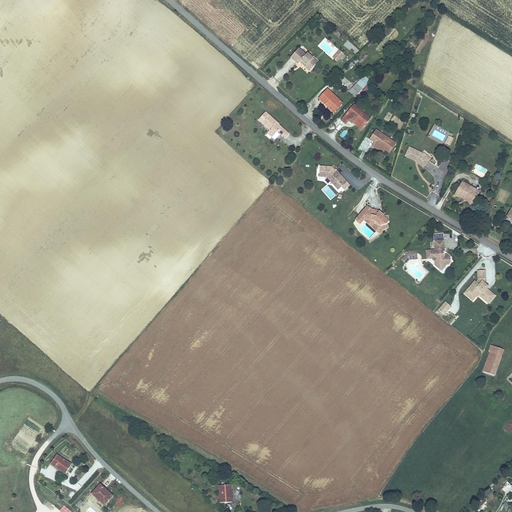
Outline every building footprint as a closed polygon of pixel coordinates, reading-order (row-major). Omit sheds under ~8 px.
[(354,53),(357,50),(348,40),(344,44),(354,53)] [(305,53),(299,46),(290,56),(297,63),(299,61),(308,70),(314,64),(309,59),(313,56),(307,51),(305,53)] [(345,54),(338,48),(332,55),(336,60),(339,57),(341,58),(345,54)] [(362,90),(369,83),(363,77),(356,84),(362,90)] [(355,98),(362,90),(356,84),(349,91),(355,98)] [(327,90),(318,98),(333,112),(341,103),(327,90)] [(355,120),(362,126),(370,118),(354,105),(342,119),(345,123),(348,120),(352,123),(353,122),(355,120)] [(278,122),(271,116),(265,123),(267,125),(266,126),(271,131),(269,133),(274,138),(279,131),(287,138),(291,134),(277,123),(278,122)] [(360,128),(362,126),(355,120),(353,122),(360,128)] [(380,144),(385,147),(390,150),(395,141),(375,129),(370,137),(374,140),(373,142),(379,146),(380,144)] [(383,151),(385,147),(380,144),(379,146),(373,142),(371,144),(383,151)] [(452,157),(455,145),(450,143),(450,145),(447,144),(444,154),(452,157)] [(420,152),(410,147),(405,155),(414,160),(423,167),(429,160),(422,153),(420,152)] [(423,152),(422,153),(429,160),(430,158),(423,152)] [(482,178),(487,170),(477,164),(472,172),(482,178)] [(321,168),(321,178),(329,178),(335,186),(338,183),(343,189),(345,192),(351,187),(343,177),(341,178),(336,172),(333,168),(321,168)] [(480,193),(462,182),(454,194),(458,196),(460,194),(473,203),(480,193)] [(460,194),(458,196),(472,205),(473,203),(460,194)] [(369,209),(356,223),(361,227),(365,223),(366,222),(377,223),(376,226),(380,231),(383,230),(384,234),(389,233),(387,228),(390,225),(384,220),(385,219),(380,215),(373,213),(369,209)] [(380,238),(384,234),(383,230),(380,231),(376,226),(377,223),(366,222),(365,223),(380,238)] [(436,269),(439,272),(440,270),(444,270),(445,272),(447,269),(447,266),(452,262),(448,259),(445,259),(445,256),(446,256),(445,245),(436,245),(436,254),(428,255),(428,263),(433,263),(436,266),(436,269)] [(408,258),(403,264),(407,268),(411,264),(415,264),(414,258),(408,258)] [(481,275),(481,281),(479,283),(468,295),(475,301),(478,298),(488,307),(495,300),(487,293),(485,290),(487,288),(486,287),(486,275),(481,275)] [(468,295),(479,283),(478,281),(464,297),(473,304),(475,301),(468,295)] [(452,311),(446,307),(440,315),(445,319),(452,311)] [(488,350),(501,355),(503,349),(488,344),(485,350),(488,350)] [(501,355),(488,350),(481,371),(494,375),(501,355)] [(74,464),(59,454),(53,464),(67,473),(74,464)] [(231,484),(218,484),(219,502),(232,501),(231,484)] [(114,499),(102,488),(94,497),(106,507),(114,499)] [(479,499),(473,506),(477,509),(483,502),(479,499)]
